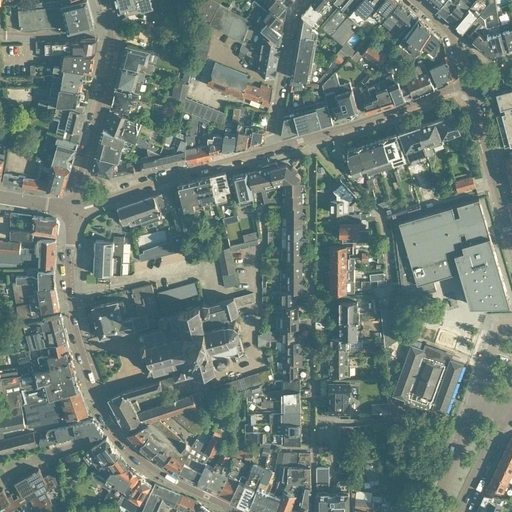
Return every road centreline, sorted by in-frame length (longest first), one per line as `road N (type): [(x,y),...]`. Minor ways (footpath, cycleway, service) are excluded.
road 1 (residential): [(73,208),(72,307),(104,413),(151,470),(227,508)]
road 2 (residential): [(469,83),(269,150)]
road 3 (residential): [(269,150),(73,208)]
road 4 (residential): [(113,33),(73,208)]
road 5 (residential): [(511,239),(469,83)]
road 6 (residential): [(269,150),(290,19),(302,0)]
